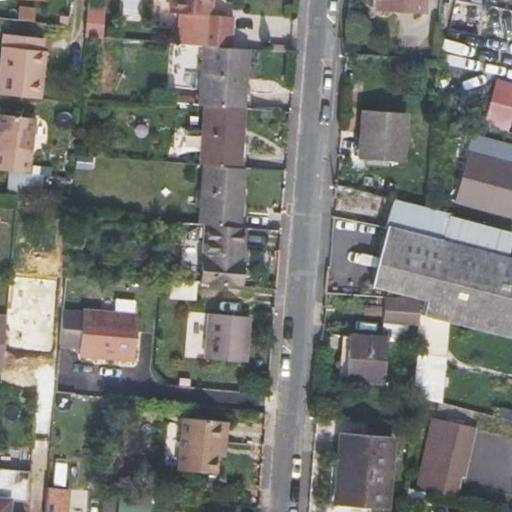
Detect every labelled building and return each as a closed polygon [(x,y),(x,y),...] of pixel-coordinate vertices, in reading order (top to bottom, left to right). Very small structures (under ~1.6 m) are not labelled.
[(169,0),(169,12),(200,15),(197,45),(203,45),(226,47),(228,17),(210,15),(210,0),(169,0)] [(420,0),(377,0),(377,7),(420,10),(420,0)] [(96,37),(98,11),(87,10),(84,36),(96,37)] [(43,41),(4,36),(0,65),(0,96),(41,100),(45,52),(42,52),(43,41)] [(242,108),(247,49),(226,47),(203,45),(198,105),(204,105),(242,108)] [(485,123),(508,130),(511,117),(511,85),(497,82),(485,123)] [(204,105),(199,164),(203,164),(237,167),(242,108),(204,105)] [(359,158),(402,162),(406,114),(363,110),(359,158)] [(0,169),(18,172),(27,173),(33,120),(0,115),(0,169)] [(511,162),(467,150),(453,202),(511,217),(511,162)] [(237,167),(203,164),(199,224),(205,224),(238,227),(244,168),(237,167)] [(370,285),(418,298),(427,300),(422,316),(434,319),(445,322),(511,338),(511,230),(426,208),(393,199),(370,285)] [(201,283),(239,286),(244,227),(238,227),(205,224),(201,283)] [(169,296),(194,298),(195,282),(170,280),(169,296)] [(416,323),(417,314),(418,298),(393,296),(384,296),(383,321),(416,323)] [(82,311),(82,314),(61,312),(58,344),(78,345),(77,354),(131,358),(134,316),(82,311)] [(416,323),(414,353),(431,356),(434,319),(422,316),(417,314),(416,323)] [(439,403),(443,357),(445,322),(434,319),(431,356),(414,353),(410,395),(439,403)] [(242,363),(245,328),(214,325),(210,360),(242,363)] [(345,380),(381,382),(385,339),(349,336),(345,380)] [(69,392),(71,362),(56,361),(54,391),(69,392)] [(177,469),(214,471),(216,453),(217,442),(223,443),(225,422),(182,418),(177,469)] [(404,487),(455,498),(460,476),(454,475),(465,426),(432,418),(421,467),(405,463),(404,487)] [(463,477),(475,428),(465,426),(454,475),(460,476),(463,477)] [(335,505),(383,508),(389,437),(340,433),(335,505)] [(11,511),(15,476),(0,474),(0,511),(11,511)] [(64,511),(67,491),(46,489),(43,511),(64,511)] [(116,511),(146,511),(148,496),(118,493),(116,511)]
